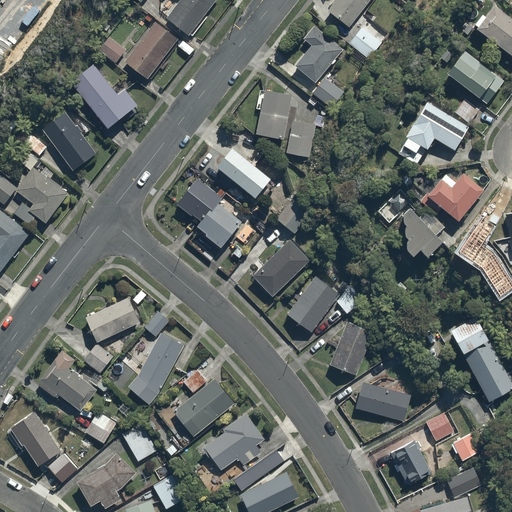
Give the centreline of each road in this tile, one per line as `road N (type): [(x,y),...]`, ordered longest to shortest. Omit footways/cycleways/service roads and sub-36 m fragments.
road 1 (residential): [(361,511),(254,348),(106,219)]
road 2 (tertiary): [(106,219),(279,0)]
road 3 (tertiary): [(106,219),(0,356)]
